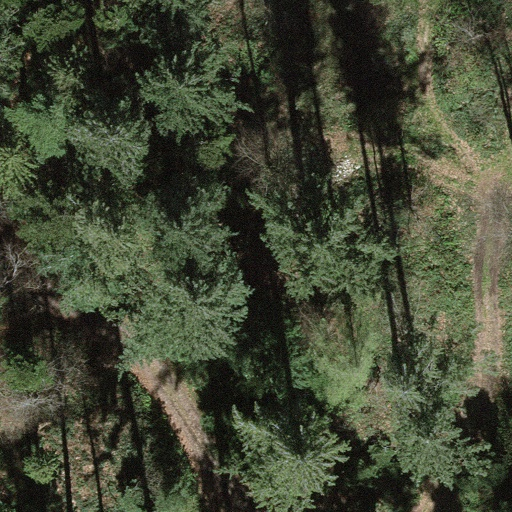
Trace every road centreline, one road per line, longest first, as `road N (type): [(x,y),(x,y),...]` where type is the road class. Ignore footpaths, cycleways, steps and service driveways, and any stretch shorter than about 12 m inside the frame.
road 1 (track): [(0,276),(84,308),(148,359),(218,476),(251,511)]
road 2 (track): [(0,164),(303,0)]
